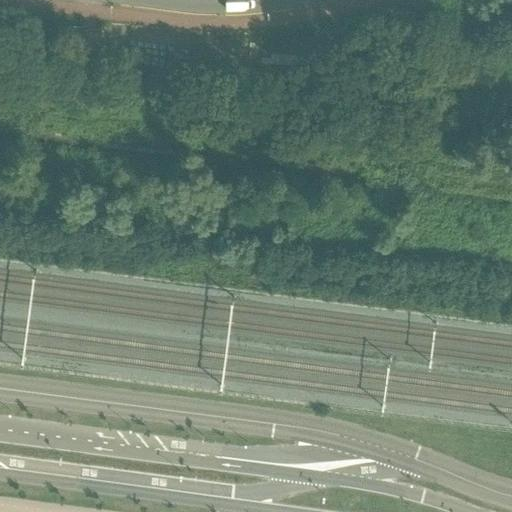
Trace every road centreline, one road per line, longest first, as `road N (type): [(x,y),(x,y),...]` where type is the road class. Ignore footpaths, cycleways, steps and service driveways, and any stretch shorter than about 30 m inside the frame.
road 1 (secondary): [(462,511),(324,472),(0,429)]
road 2 (secondary): [(0,468),(273,511)]
